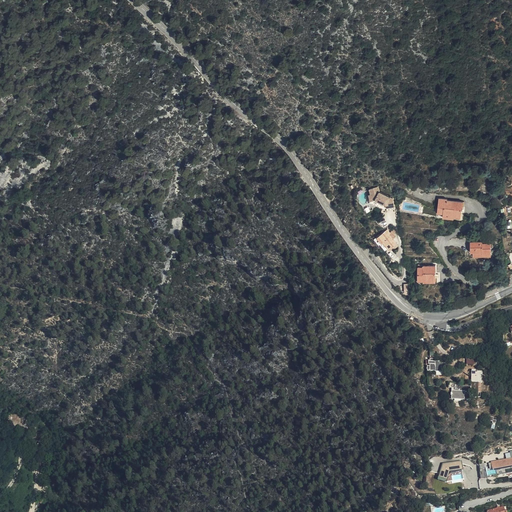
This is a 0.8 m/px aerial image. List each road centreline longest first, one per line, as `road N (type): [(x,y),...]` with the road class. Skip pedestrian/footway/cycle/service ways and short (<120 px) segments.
road 1 (tertiary): [(134,0),(238,107),(287,145),(398,299),(436,317)]
road 2 (unknown): [(509,289),(501,276),(471,272),(448,242),(484,214),(485,202),(468,191),(425,188)]
